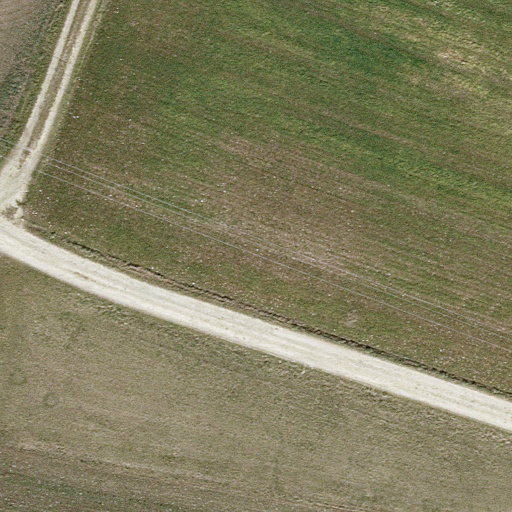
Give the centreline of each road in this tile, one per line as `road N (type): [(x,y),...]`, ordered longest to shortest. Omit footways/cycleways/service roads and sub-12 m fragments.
road 1 (track): [(0,236),(119,285),(511,413)]
road 2 (track): [(0,219),(88,0)]
